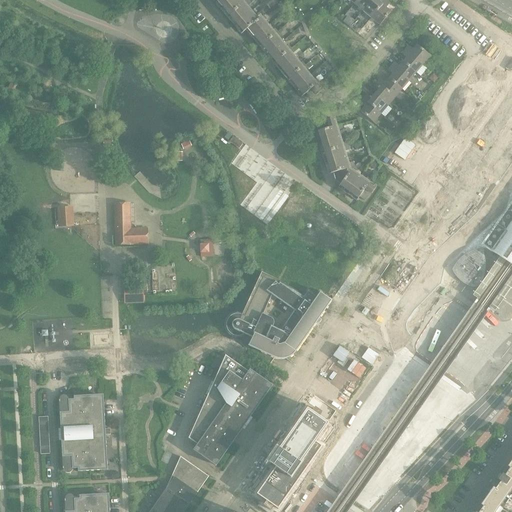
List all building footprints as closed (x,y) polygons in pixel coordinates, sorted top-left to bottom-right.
[(239,0),(231,0),(222,7),(226,12),(224,14),(227,17),(248,0),(247,0),(241,0),(240,1),(239,0)] [(248,0),(227,17),(230,21),(232,19),(236,24),(250,13),(246,8),(251,4),(248,0)] [(358,0),(355,4),(363,11),(372,0),(358,0)] [(376,0),(372,0),(363,11),(371,18),(386,1),(385,0),(379,0),(378,2),(376,0)] [(386,1),(371,18),(380,26),(391,12),(386,8),(390,4),(386,1)] [(250,13),(236,24),(240,29),(238,30),(241,34),(246,31),(246,30),(262,17),(259,13),(254,17),(250,13)] [(246,30),(246,31),(249,34),(251,32),(255,37),(267,27),(263,22),(267,19),(263,15),(262,17),(246,30)] [(348,16),(344,22),(350,27),(355,21),(348,16)] [(267,27),(255,37),(259,42),(257,44),(260,47),(278,32),(275,29),(271,32),(267,27)] [(278,32),(260,47),(263,51),(265,49),(269,54),(281,44),(277,39),(280,36),(278,32)] [(281,44),(269,54),(273,59),(271,60),(274,64),(291,49),(288,45),(285,48),(281,44)] [(408,46),(405,50),(423,65),(430,56),(417,45),(413,50),(408,46)] [(291,49),(274,64),(276,67),(278,66),(282,70),(295,60),(291,55),(294,53),(291,49)] [(407,58),(403,62),(416,73),(423,65),(405,50),(402,54),(407,58)] [(295,60),(282,70),(286,75),(284,77),(287,80),(305,66),(302,62),(299,65),(295,60)] [(395,63),(391,66),(409,82),(416,73),(403,62),(399,67),(395,63)] [(305,66),(287,80),(290,84),(292,82),(296,87),(309,77),(305,72),(308,69),(305,66)] [(393,74),(389,79),(402,90),(409,82),(391,66),(388,70),(393,74)] [(309,77),(296,87),(300,92),(298,94),(302,97),(306,94),(316,85),(319,83),(316,79),(313,81),(309,77)] [(381,79),(377,83),(395,98),(402,90),(389,79),(385,83),(381,79)] [(379,91),(375,95),(388,106),(395,98),(377,83),(374,87),(379,91)] [(316,85),(306,94),(311,100),(321,92),(316,85)] [(367,96),(363,99),(381,114),(388,106),(375,95),(371,99),(367,96)] [(381,114),(363,99),(360,103),(365,107),(361,112),(374,123),(381,114)] [(319,137),(321,143),(338,137),(337,132),(343,130),(341,125),(335,127),(333,119),(327,121),(327,122),(318,125),(320,131),(315,133),(317,138),(319,137)] [(338,137),(321,143),(323,149),(321,149),(322,154),(348,146),(346,141),(340,143),(338,137)] [(348,146),(322,154),(323,158),(326,157),(328,163),(345,158),(343,152),(349,150),(348,146)] [(345,158),(328,163),(330,169),(327,170),(329,175),(334,173),(348,168),(347,164),(345,158)] [(334,173),(336,180),(341,184),(342,184),(350,172),(349,170),(348,168),(334,173)] [(342,184),(341,184),(338,188),(343,191),(344,189),(349,192),(359,178),(354,174),(350,172),(342,184)] [(359,178),(349,192),(354,196),(353,198),(357,201),(359,197),(365,201),(370,193),(372,194),(375,189),(368,184),(372,179),(368,176),(364,181),(359,178)] [(115,204),(116,245),(148,244),(148,229),(130,230),(130,204),(115,204)] [(60,208),(61,227),(71,226),(70,207),(60,208)] [(511,208),(485,248),(511,266),(511,208)] [(212,240),(200,240),(201,257),(213,257),(212,240)] [(460,281),(461,282),(466,285),(469,282),(479,267),(474,263),(480,254),(480,255),(483,251),(482,249),(479,249),(477,249),(474,250),(472,251),(470,252),(467,253),(465,255),(463,256),(461,258),(459,260),(457,261),(456,263),(454,265),(453,268),(452,270),(453,272),(454,273),(455,275),(456,276),(457,278),(458,279),(460,281)] [(469,282),(466,285),(468,286),(470,286),(472,287),(473,287),(475,287),(476,287),(477,287),(479,286),(480,285),(481,284),(482,282),(482,281),(483,279),(484,277),(484,275),(485,274),(485,272),(485,270),(485,266),(485,264),(485,262),(485,261),(485,259),(483,251),(480,255),(480,254),(474,263),(479,267),(469,282)] [(232,335),(233,335),(231,338),(288,377),(296,366),(287,359),(288,358),(290,357),(292,356),(293,355),(294,355),(295,353),(296,352),(296,351),(298,349),(298,348),(300,346),(302,343),(303,343),(302,343),(304,340),(305,340),(304,340),(306,337),(307,337),(308,334),(309,334),(310,331),(311,331),(311,330),(312,329),(313,328),(313,329),(314,327),(316,326),(318,326),(320,325),(319,325),(319,324),(322,320),(318,318),(318,317),(319,317),(320,317),(321,316),(322,315),(324,312),(326,309),(328,306),(330,303),(333,299),(333,298),(333,297),(332,297),(332,296),(331,296),(330,296),(326,297),(320,293),(317,298),(308,292),(305,297),(300,293),(294,289),(288,286),(281,282),(275,279),(269,275),(262,272),(251,295),(242,315),(241,314),(238,314),(235,314),(232,315),(230,317),(228,319),(227,322),(226,325),(227,328),(228,330),(229,333),(231,334),(232,335)] [(143,285),(124,286),(125,301),(144,301),(143,292),(143,285)] [(447,341),(443,346),(451,351),(452,352),(453,352),(454,352),(455,352),(456,352),(457,352),(458,351),(459,351),(459,350),(460,350),(460,349),(461,348),(461,347),(461,346),(461,345),(461,344),(461,343),(460,342),(459,341),(459,340),(458,340),(457,339),(456,339),(455,338),(454,338),(453,338),(452,338),(451,338),(450,338),(449,339),(448,340),(447,340),(447,341)] [(226,356),(198,418),(189,439),(198,445),(194,451),(216,466),(257,408),(255,406),(269,387),(226,356)] [(98,398),(97,395),(74,396),(74,400),(68,400),(69,412),(60,413),(62,457),(72,457),(72,469),(78,468),(78,472),(102,470),(102,467),(107,467),(105,435),(111,435),(110,429),(105,430),(103,398),(98,398)] [(269,464),(251,490),(266,502),(263,506),(271,511),(274,507),(278,510),(322,447),(316,443),(328,425),(326,423),(320,419),(314,415),(317,411),(310,406),(307,410),(302,407),(283,435),(285,437),(282,440),(280,439),(265,461),(269,464)] [(51,416),(47,417),(42,417),(43,429),(51,429),(51,416)] [(44,454),(49,454),(53,454),(52,441),(43,441),(44,454)] [(182,458),(158,511),(186,511),(210,478),(182,458)] [(511,460),(475,511),(500,511),(509,500),(511,502),(511,460)] [(109,511),(109,497),(103,497),(103,494),(79,496),(80,499),(74,499),(75,511),(65,511),(109,511)]
